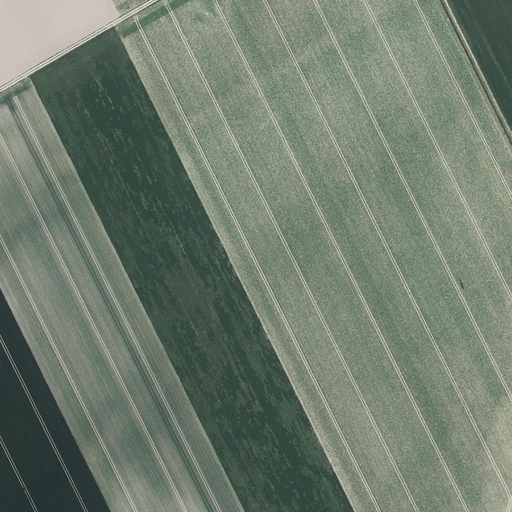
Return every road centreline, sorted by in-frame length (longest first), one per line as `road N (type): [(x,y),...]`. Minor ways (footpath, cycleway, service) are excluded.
road 1 (track): [(152,0),(0,87)]
road 2 (track): [(511,145),(440,0)]
